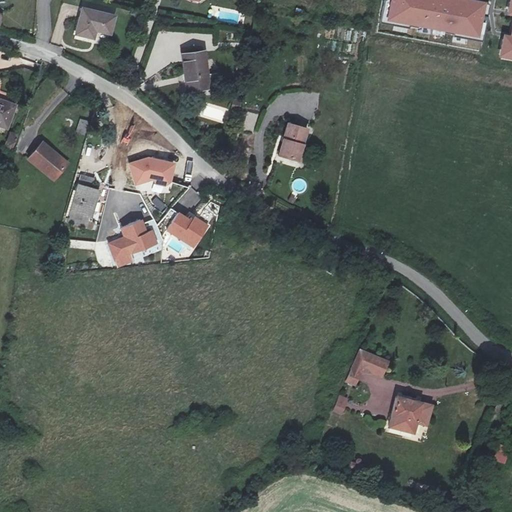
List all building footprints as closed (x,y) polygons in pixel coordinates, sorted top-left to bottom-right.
[(487,3),(470,0),(390,0),(386,22),(479,41),(487,3)] [(511,0),(510,0),(507,15),(511,15),(511,35),(511,37),(504,35),(500,57),(511,59),(511,0)] [(109,32),(113,14),(80,5),(73,32),(92,37),(94,28),(109,32)] [(380,23),(379,29),(395,32),(396,26),(380,23)] [(207,86),(201,50),(180,54),(185,90),(207,86)] [(0,123),(4,125),(13,103),(0,97),(0,123)] [(85,135),(88,121),(79,119),(76,133),(85,135)] [(273,151),(291,157),(297,140),(302,126),(282,119),(273,151)] [(16,130),(4,125),(0,136),(0,143),(9,147),(16,130)] [(65,159),(37,140),(24,160),(52,179),(65,159)] [(297,140),(291,157),(297,159),(302,142),(297,140)] [(176,178),(169,155),(128,166),(135,190),(176,178)] [(73,180),(90,184),(93,172),(76,168),(73,180)] [(90,184),(73,180),(62,218),(83,224),(85,216),(91,217),(99,187),(90,184)] [(197,248),(209,224),(192,216),(191,218),(176,211),(166,233),(197,248)] [(157,242),(140,220),(123,234),(141,255),(157,242)] [(359,348),(344,382),(356,388),(364,371),(382,379),(390,362),(359,348)] [(338,395),(332,412),(343,415),(349,398),(338,395)] [(423,435),(431,408),(396,396),(389,424),(423,435)] [(498,463),(507,463),(508,446),(498,446),(498,463)]
